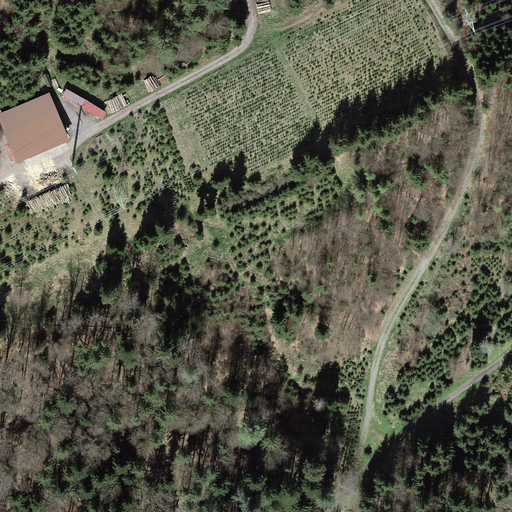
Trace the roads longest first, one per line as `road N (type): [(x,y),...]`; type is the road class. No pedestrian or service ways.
road 1 (track): [(424,0),(476,85),(487,154),(390,324),(356,474),(330,511)]
road 2 (track): [(244,0),(247,35),(216,67),(95,131),(70,158),(30,177),(0,180)]
road 3 (track): [(356,474),(511,349)]
